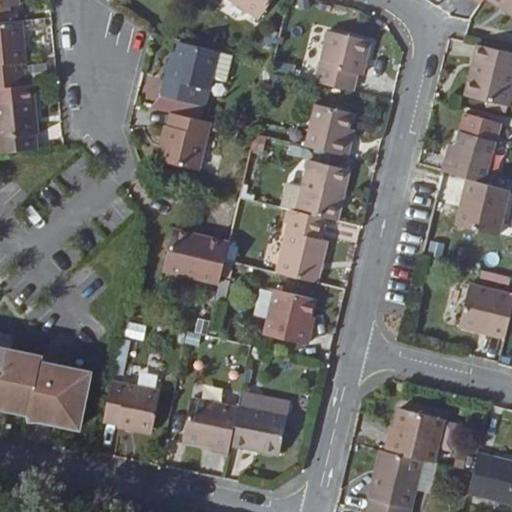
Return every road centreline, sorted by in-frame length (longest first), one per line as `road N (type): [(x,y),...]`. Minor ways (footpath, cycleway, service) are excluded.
road 1 (residential): [(393,0),(422,31),(423,62),(355,352)]
road 2 (residential): [(0,456),(266,511)]
road 3 (residential): [(355,352),(310,511)]
road 4 (residential): [(355,352),(511,395)]
road 5 (residential): [(90,157),(75,0)]
